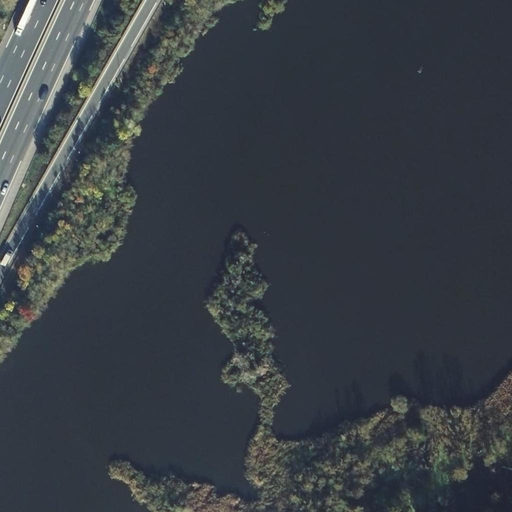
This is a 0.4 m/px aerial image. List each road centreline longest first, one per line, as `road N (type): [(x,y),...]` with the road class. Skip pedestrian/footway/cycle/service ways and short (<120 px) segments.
road 1 (motorway): [(0,267),(151,0)]
road 2 (motorway): [(0,175),(80,0)]
